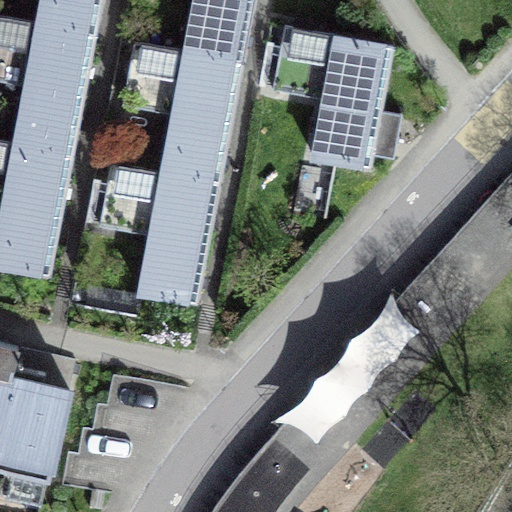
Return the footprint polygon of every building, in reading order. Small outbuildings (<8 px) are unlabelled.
[(43,0),(39,22),(95,33),(101,0),(43,0)] [(196,0),(187,49),(242,60),(253,0),(196,0)] [(95,33),(39,22),(0,15),(0,80),(27,85),(16,143),(73,154),(95,33)] [(314,158),(371,168),(373,154),(394,158),(401,113),(380,110),(392,44),(285,26),(274,89),(324,98),(314,158)] [(242,60),(187,49),(134,39),(122,104),(174,114),(163,170),(219,181),(242,60)] [(0,265),(49,275),(73,154),(16,143),(0,140),(0,204),(4,205),(0,228),(0,265)] [(219,181),(163,170),(112,161),(99,225),(151,235),(140,294),(196,304),(219,181)] [(210,511),(272,511),(274,509),(306,474),(511,249),(511,170),(247,462),(221,495),(210,511)] [(0,466),(49,480),(70,391),(43,384),(45,372),(14,364),(17,347),(0,341),(0,466)]
